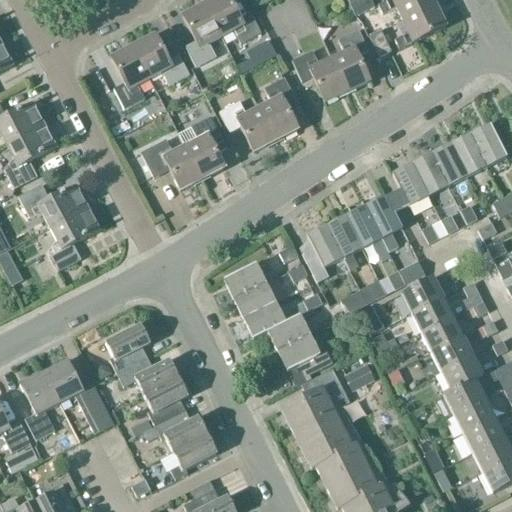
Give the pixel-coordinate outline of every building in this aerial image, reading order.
[(219,0),(204,8),(221,40),(233,33),(240,47),(260,36),(250,16),(239,22),(227,0),(219,0)] [(345,0),(355,20),(375,10),(369,0),(345,0)] [(435,8),(430,0),(394,0),(377,8),(382,18),(396,11),(402,24),(435,8)] [(215,60),(208,46),(221,40),(204,8),(182,20),(195,44),(185,50),(196,70),(215,60)] [(402,24),(409,37),(395,43),(400,52),(445,30),(435,8),(402,24)] [(332,63),(347,96),(369,85),(357,60),(368,55),(358,34),(338,44),(345,57),(332,63)] [(369,40),(379,61),(391,55),(381,34),(369,40)] [(132,50),(149,82),(161,75),(168,89),(189,78),(178,58),(168,64),(154,39),(132,50)] [(0,74),(11,69),(0,47),(0,74)] [(144,102),(137,88),(149,82),(132,50),(111,62),(124,86),(113,92),(124,112),(144,102)] [(312,55),(292,65),(302,86),(313,81),(324,106),(347,96),(332,63),(319,70),(312,55)] [(259,113),(267,129),(275,144),(297,133),(289,118),(300,113),(284,83),(265,93),(271,106),(259,113)] [(240,131),(253,156),(275,144),(267,129),(259,113),(247,119),(240,105),(219,116),(230,136),(240,131)] [(43,129),(31,107),(5,121),(0,110),(0,135),(7,149),(43,129)] [(191,131),(178,138),(185,151),(202,183),(224,171),(216,157),(227,152),(210,121),(191,131)] [(7,149),(13,160),(3,171),(13,191),(37,178),(30,165),(55,152),(43,129),(7,149)] [(470,139),(486,171),(506,161),(490,129),(470,139)] [(450,149),(467,181),(486,171),(470,139),(450,149)] [(146,154),(140,157),(153,182),(169,174),(180,194),(202,183),(185,151),(173,157),(166,144),(146,154)] [(431,159),(447,191),(467,181),(450,149),(431,159)] [(412,168),(428,200),(447,191),(431,159),(412,168)] [(407,210),(408,211),(428,200),(412,168),(392,179),(399,193),(407,210)] [(87,212),(75,190),(50,203),(42,188),(19,200),(28,218),(43,216),(51,231),(87,212)] [(367,209),(365,211),(381,243),(385,250),(388,256),(399,251),(392,237),(401,233),(394,217),(407,210),(399,193),(386,200),(367,209)] [(509,216),(511,214),(511,198),(511,197),(502,202),(509,216)] [(492,207),(499,221),(509,216),(502,202),(492,207)] [(459,214),(466,228),(477,223),(469,209),(459,214)] [(346,220),(362,252),(381,243),(365,211),(346,220)] [(98,234),(87,212),(51,231),(57,243),(47,254),(58,274),(80,262),(73,248),(98,234)] [(447,238),(457,233),(450,219),(440,224),(447,238)] [(358,270),(352,258),(362,252),(346,220),(327,230),(343,262),(350,275),(358,270)] [(491,227),(477,234),(482,244),(496,237),(491,227)] [(421,234),(428,248),(438,243),(431,229),(421,234)] [(327,230),(306,240),(323,272),(343,262),(327,230)] [(487,253),(492,263),(505,256),(500,246),(487,253)] [(292,250),(282,254),(287,265),(297,260),(292,250)] [(385,250),(376,255),(381,265),(391,260),(388,256),(385,250)] [(6,257),(0,259),(0,270),(4,277),(14,272),(6,257)] [(397,275),(404,289),(424,279),(417,265),(397,275)] [(511,268),(510,265),(496,272),(501,282),(511,276),(511,268)] [(223,283),(233,304),(265,288),(255,267),(223,283)] [(468,277),(463,267),(453,272),(458,282),(468,277)] [(302,269),(292,274),(297,284),(307,279),(302,269)] [(387,280),(394,294),(404,289),(397,275),(387,280)] [(400,298),(411,318),(443,301),(433,281),(400,298)] [(368,290),(360,294),(367,308),(385,299),(378,285),(368,290)] [(473,286),(463,292),(468,302),(478,297),(473,286)] [(233,304),(243,323),(275,307),(265,288),(233,304)] [(357,313),(367,308),(360,294),(350,299),(357,313)] [(312,313),(322,308),(317,298),(307,303),(312,313)] [(347,318),(357,313),(350,299),(340,304),(347,318)] [(453,321),(443,301),(411,318),(420,337),(453,321)] [(487,316),(482,306),(472,311),(477,321),(487,316)] [(284,326),(275,307),(243,323),(253,343),(267,336),(267,335),(285,327),(284,326)] [(267,335),(267,336),(277,355),(309,339),(299,319),(284,326),(285,327),(267,335)] [(462,340),(453,321),(420,337),(430,356),(462,340)] [(497,335),(492,325),(482,330),(487,340),(497,335)] [(142,351),(150,348),(140,329),(105,346),(113,361),(109,363),(116,377),(147,362),(142,351)] [(309,339),(277,355),(287,375),(303,367),(309,379),(332,367),(326,355),(319,359),(309,339)] [(472,359),(462,340),(430,356),(440,376),(472,359)] [(507,354),(502,344),(492,349),(497,359),(507,354)] [(440,376),(450,395),(475,383),(482,379),(472,359),(440,376)] [(152,372),(147,362),(116,377),(123,390),(136,384),(143,399),(178,382),(169,364),(152,372)] [(511,374),(511,364),(493,374),(497,382),(511,374)] [(44,377),(59,407),(74,399),(93,438),(112,428),(92,388),(81,393),(67,365),(44,377)] [(365,368),(344,379),(352,395),(374,384),(365,368)] [(321,392),(281,413),(311,472),(316,470),(350,450),(332,414),(349,406),(332,373),(316,382),(321,392)] [(55,434),(45,414),(59,407),(44,377),(20,388),(35,417),(24,422),(35,443),(55,434)] [(187,400),(178,382),(143,399),(151,414),(147,416),(154,430),(185,414),(180,404),(187,400)] [(442,399),(452,419),(485,402),(475,383),(450,395),(442,399)] [(511,398),(511,389),(503,393),(507,401),(511,398)] [(494,422),(485,402),(452,419),(462,438),(494,422)] [(190,424),(185,414),(154,430),(161,444),(164,442),(172,457),(207,439),(198,421),(190,424)] [(0,415),(0,437),(0,438),(10,457),(29,447),(18,426),(8,431),(0,415)] [(504,441),(494,422),(462,438),(472,457),(504,441)] [(216,457),(207,439),(172,457),(178,469),(169,473),(175,484),(187,478),(185,473),(216,457)] [(511,461),(511,456),(504,441),(472,457),(482,477),(511,461)] [(337,511),(341,509),(376,491),(354,447),(350,450),(316,470),(337,511)] [(31,452),(16,460),(22,472),(37,464),(31,452)] [(511,461),(482,477),(492,497),(511,486),(511,461)] [(150,494),(144,484),(130,490),(136,501),(150,494)] [(34,505),(37,511),(74,511),(61,486),(47,494),(49,498),(34,505)] [(341,509),(342,511),(392,511),(380,488),(376,491),(341,509)] [(232,511),(227,500),(219,504),(214,493),(182,510),(183,511),(232,511)] [(37,511),(34,505),(20,511),(19,511),(14,501),(0,508),(2,511),(37,511)]
